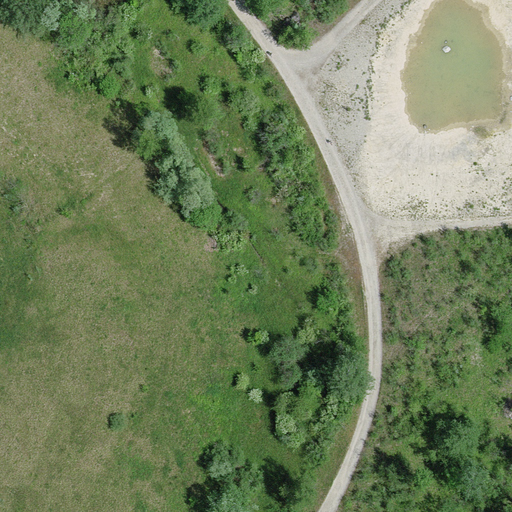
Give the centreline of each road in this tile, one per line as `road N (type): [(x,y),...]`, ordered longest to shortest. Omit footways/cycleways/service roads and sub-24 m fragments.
road 1 (track): [(328,511),(368,415),(377,349),(372,277),(339,169),(302,94),(236,0)]
road 2 (track): [(511,219),(363,229)]
